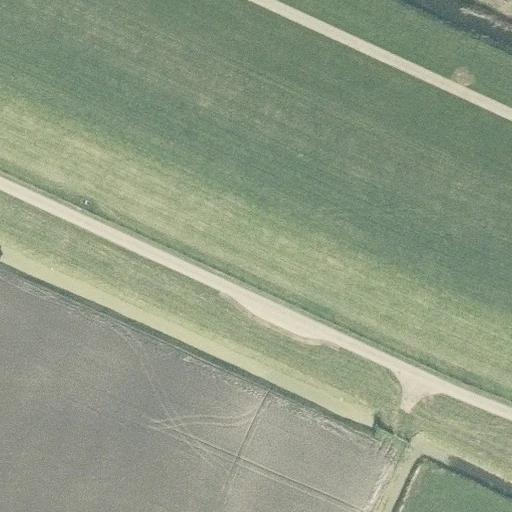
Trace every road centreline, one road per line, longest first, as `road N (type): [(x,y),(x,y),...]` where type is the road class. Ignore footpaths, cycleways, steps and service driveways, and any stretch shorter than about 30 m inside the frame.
road 1 (unclassified): [(0,183),(511,414)]
road 2 (track): [(363,511),(424,370)]
